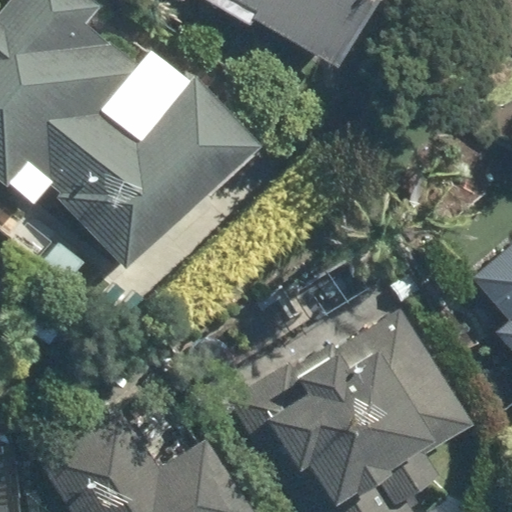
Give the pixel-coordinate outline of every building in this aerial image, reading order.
[(0,178),(32,203),(43,189),(119,271),(253,150),(188,77),(182,82),(143,53),(134,65),(83,25),(96,8),(86,0),(14,0),(0,19),(0,178)] [(176,0),(177,0),(192,0),(240,28),(246,19),(330,70),(373,0),(176,0)] [(258,46),(240,69),(285,103),(302,79),(258,46)] [(324,149),(291,174),(313,205),(347,182),(324,149)] [(77,265),(25,222),(8,243),(60,287),(77,265)] [(511,242),(469,279),(506,321),(492,333),(511,356),(511,242)] [(284,365),(226,402),(297,511),(407,511),(401,501),(436,478),(423,457),(471,426),(395,310),(336,349),(333,345),(290,374),(284,365)] [(66,511),(243,511),(200,440),(152,469),(117,412),(35,461),(66,511)]
